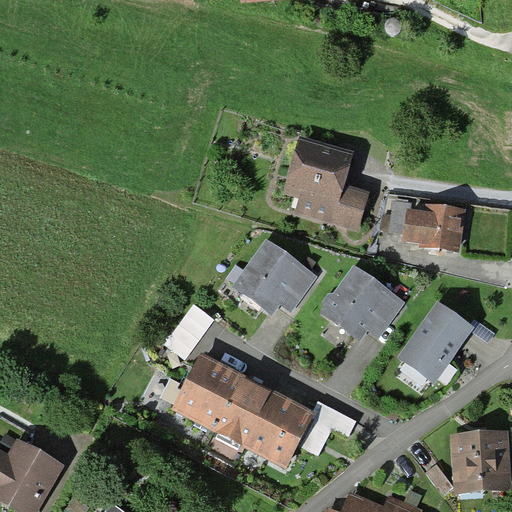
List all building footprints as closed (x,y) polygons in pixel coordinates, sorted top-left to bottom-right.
[(354,153),(301,135),(282,192),(300,198),(295,213),(356,233),(370,193),(344,184),(354,153)] [(407,210),(412,211),(413,203),(393,200),(391,215),(383,214),(381,230),(404,233),(407,210)] [(426,205),(425,212),(412,211),(407,210),(404,233),(403,242),(421,245),(420,248),(460,253),(465,210),(426,205)] [(317,277),(265,240),(231,288),(273,318),(281,307),(291,314),(317,277)] [(406,299),(354,263),(319,313),(360,342),(369,329),(380,337),(406,299)] [(473,327),(438,302),(398,358),(434,383),(473,327)] [(198,306),(169,346),(189,361),(219,321),(198,306)] [(260,383),(202,352),(190,376),(172,409),(285,468),(302,434),(314,411),(260,383)] [(511,493),(511,487),(509,433),(451,437),(455,497),(511,493)] [(0,511),(38,511),(59,472),(13,448),(4,466),(0,464),(0,511)] [(454,489),(438,466),(426,474),(442,497),(454,489)] [(422,511),(423,511),(390,497),(385,509),(350,495),(343,511),(336,511),(327,508),(325,511),(422,511)]
